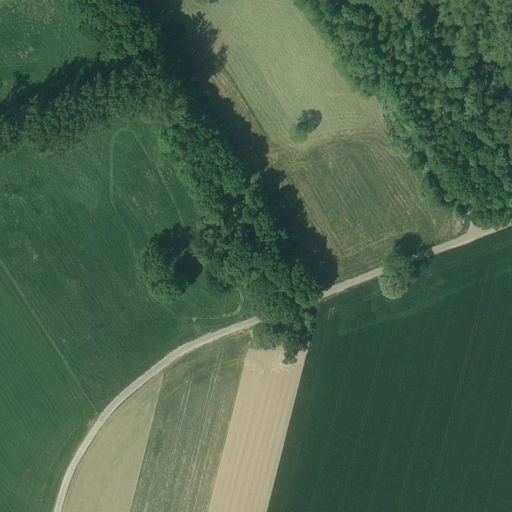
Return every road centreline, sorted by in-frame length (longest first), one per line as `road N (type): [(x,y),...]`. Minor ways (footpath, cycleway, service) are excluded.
road 1 (track): [(511,222),(182,352),(122,398),(96,430),(59,511)]
road 2 (track): [(484,232),(335,0)]
